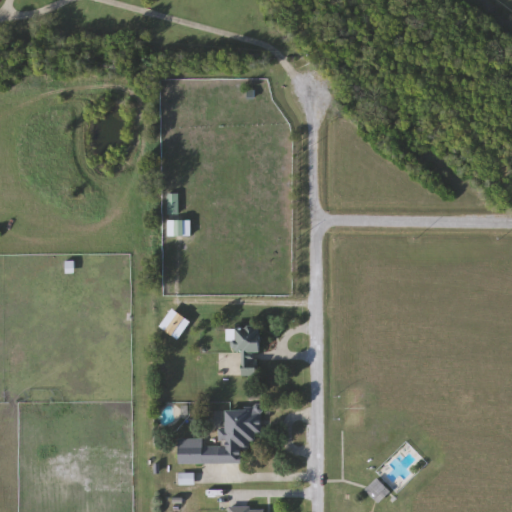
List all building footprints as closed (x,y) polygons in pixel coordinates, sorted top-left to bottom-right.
[(178,194),(178,214),(169,214),(169,194),(178,194)] [(190,236),(170,236),(170,223),(190,223),(190,236)] [(242,351),(234,352),(232,329),(262,327),(264,351),(257,352),(258,374),(244,375),(242,351)] [(180,464),(179,439),(205,439),(205,443),(219,443),(219,428),(227,428),(227,408),(262,407),(263,433),(257,433),(257,442),(246,442),(246,463),(180,464)] [(390,493),(380,502),(367,488),(378,479),(390,493)]
